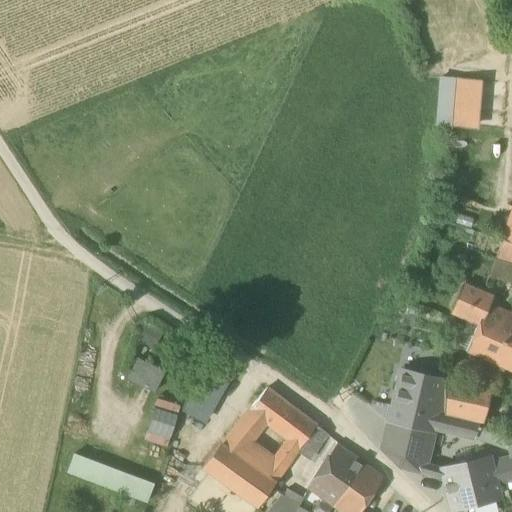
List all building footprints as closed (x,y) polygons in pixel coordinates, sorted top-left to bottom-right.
[(431,123),(471,127),(476,81),(436,77),(431,123)] [(511,204),(499,239),(511,243),(511,204)] [(493,258),(511,263),(511,243),(499,239),(493,258)] [(487,279),(511,286),(511,263),(493,258),(487,279)] [(477,324),(474,332),(511,346),(511,319),(493,311),(494,309),(485,305),(488,298),(482,295),(463,287),(452,313),(467,320),(477,324)] [(477,324),(467,320),(455,348),(466,353),(474,332),(477,324)] [(511,372),(511,346),(474,332),(466,353),(511,372)] [(153,392),(163,373),(136,360),(127,379),(153,392)] [(444,417),(444,414),(444,381),(401,371),(393,406),(433,415),(438,416),(444,417)] [(204,421),(224,385),(200,372),(184,408),(204,421)] [(490,392),(444,381),(444,414),(483,423),(490,392)] [(159,386),(154,402),(173,408),(178,392),(159,386)] [(290,442),(299,449),(316,426),(266,388),(248,411),(269,427),(290,442)] [(146,442),(170,444),(173,408),(150,406),(146,442)] [(433,415),(393,406),(382,450),(399,468),(419,473),(426,445),(430,429),(433,415)] [(248,411),(239,421),(260,437),(269,427),(248,411)] [(433,415),(430,429),(435,430),(438,416),(433,415)] [(472,437),(507,449),(503,436),(477,426),(444,417),(438,416),(435,430),(472,437)] [(239,421),(221,444),(274,482),(299,449),(290,442),(276,461),(254,445),(260,437),(239,421)] [(314,432),(301,450),(308,455),(310,456),(323,438),(314,432)] [(511,439),(503,436),(507,449),(509,459),(511,470),(511,439)] [(256,508),(274,482),(221,444),(201,468),(256,508)] [(335,446),(320,468),(348,486),(361,466),(363,465),(335,446)] [(305,459),(308,455),(301,450),(298,454),(305,459)] [(66,473),(145,502),(152,485),(72,455),(66,473)] [(497,498),(494,485),(489,464),(487,459),(441,470),(446,486),(447,486),(448,490),(447,490),(451,509),(497,498)] [(511,470),(509,459),(489,464),(494,485),(511,481),(511,470)] [(358,511),(379,483),(361,466),(348,486),(333,506),(341,511),(358,511)] [(333,506),(348,486),(320,468),(306,488),(333,506)] [(295,511),(298,506),(281,498),(269,511),(295,511)]
